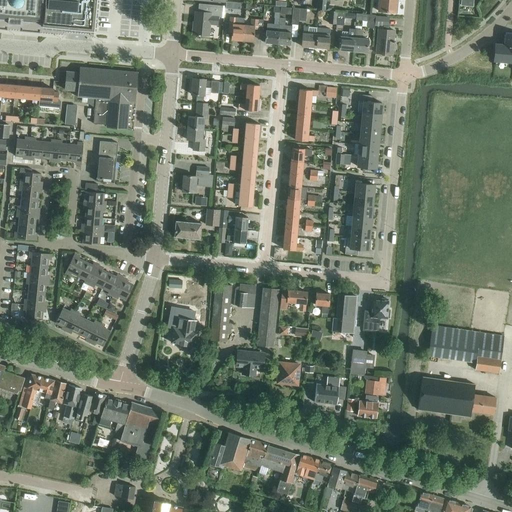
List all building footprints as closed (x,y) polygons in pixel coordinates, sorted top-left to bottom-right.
[(0,0),(0,19),(8,20),(8,24),(11,24),(19,25),(22,25),(22,21),(41,23),(42,23),(42,27),(94,31),(96,0),(0,0)] [(316,0),(316,10),(325,10),(325,0),(316,0)] [(379,0),(379,12),(396,13),(397,0),(379,0)] [(193,24),(192,34),(209,36),(210,25),(217,26),(218,16),(221,16),(222,7),(199,5),(198,12),(195,12),(194,24),(193,24)] [(266,30),(265,43),(277,44),(279,31),(279,25),(280,18),(280,14),(281,7),(274,6),(273,13),(275,13),(275,18),(274,24),(267,24),(266,30)] [(299,8),(298,20),(305,21),(307,9),(299,8)] [(328,23),(336,24),(337,12),(329,11),(328,23)] [(337,12),(336,24),(336,25),(344,26),(345,12),(337,12)] [(368,14),(367,28),(374,29),(375,15),(368,14)] [(375,15),(374,29),(374,25),(388,27),(389,17),(375,16),(375,15)] [(229,23),(229,32),(232,32),(231,40),(242,41),(244,24),(244,18),(238,18),(235,17),(230,17),(229,23)] [(279,31),(277,44),(290,45),(291,32),(292,26),(284,25),(285,19),(280,18),(279,25),(279,31)] [(244,24),(242,41),(253,42),(254,29),(262,30),(263,20),(251,19),(250,25),(244,24)] [(303,27),(301,46),(315,47),(317,28),(303,27)] [(317,28),(315,47),(329,49),(331,29),(317,28)] [(340,36),(339,50),(353,51),(354,40),(354,37),(355,29),(349,29),(349,32),(348,37),(342,36),(340,36)] [(354,40),(353,51),(366,52),(367,52),(367,46),(368,38),(363,38),(362,38),(363,30),(361,30),(355,29),(354,37),(354,40)] [(392,55),(394,30),(378,29),(376,53),(392,55)] [(511,32),(506,32),(505,45),(496,44),(494,60),(511,61),(511,32)] [(83,101),(87,101),(87,102),(95,102),(93,124),(106,125),(106,127),(127,129),(129,101),(135,102),(137,72),(80,67),(80,73),(67,71),(65,90),(76,91),(75,96),(77,96),(77,97),(83,97),(83,101)] [(218,93),(218,82),(205,81),(205,79),(192,78),(191,94),(197,94),(204,95),(204,87),(210,88),(210,92),(218,93)] [(3,84),(2,97),(14,98),(14,85),(3,84)] [(246,90),(245,98),(258,99),(259,85),(240,84),(240,89),(246,90)] [(14,85),(14,98),(27,99),(27,86),(14,85)] [(27,86),(27,99),(39,100),(39,99),(40,87),(27,86)] [(39,99),(39,100),(39,106),(57,107),(58,101),(57,101),(57,90),(53,90),(53,89),(40,87),(39,99)] [(336,98),(337,88),(327,87),(326,97),(336,98)] [(299,89),(298,101),(311,103),(312,96),(318,96),(318,91),(312,91),(312,90),(299,89)] [(371,102),(372,96),(359,95),(358,112),(381,114),(382,103),(371,102)] [(238,110),(244,110),(257,111),(258,99),(245,98),(245,104),(239,104),(238,110)] [(298,101),(297,114),(310,115),(311,103),(298,101)] [(189,116),(187,128),(203,129),(204,119),(207,119),(208,103),(203,103),(198,102),(196,116),(189,116)] [(66,111),(65,124),(75,125),(77,112),(66,111)] [(380,125),(381,114),(358,112),(362,113),(362,123),(380,125)] [(297,114),(296,126),(309,128),(310,115),(297,114)] [(223,118),(222,125),(234,126),(235,118),(223,117),(223,118)] [(244,137),(258,138),(259,138),(259,131),(258,131),(259,124),(246,123),(244,137)] [(379,136),(380,125),(362,123),(361,134),(379,136)] [(0,136),(7,138),(8,125),(0,124),(0,136)] [(295,140),(308,141),(308,140),(314,141),(314,136),(308,135),(309,128),(296,126),(295,140)] [(202,139),(203,129),(187,128),(186,139),(194,140),(193,150),(204,151),(205,140),(202,139)] [(378,146),(379,136),(361,134),(360,145),(378,146)] [(25,159),(28,160),(30,137),(25,136),(24,140),(17,139),(15,156),(25,157),(25,159)] [(30,137),(28,160),(32,160),(32,157),(42,158),(44,141),(36,140),(36,138),(30,137)] [(244,137),(243,151),(256,152),(257,152),(258,145),(257,145),(258,138),(244,137)] [(44,141),(42,158),(51,159),(51,162),(55,162),(58,140),(51,139),(51,142),(44,141)] [(58,140),(55,162),(58,163),(58,160),(67,161),(70,144),(62,143),(62,140),(58,140)] [(100,141),(96,181),(114,183),(118,143),(100,141)] [(70,144),(67,161),(78,162),(77,164),(81,165),(83,142),(77,142),(77,144),(70,144)] [(377,157),(378,146),(360,145),(359,155),(377,157)] [(292,148),(291,161),(303,162),(303,155),(311,156),(311,150),(304,150),(304,149),(292,148)] [(242,164),(255,165),(256,166),(257,158),(256,158),(256,152),(243,151),(242,164)] [(376,168),(377,157),(359,155),(358,167),(376,168)] [(291,161),(290,172),(302,174),(303,162),(291,161)] [(242,164),(241,178),(254,179),(255,179),(256,172),(255,172),(255,165),(242,164)] [(196,174),(196,176),(213,178),(213,175),(208,175),(209,168),(197,167),(196,174)] [(20,179),(19,185),(42,188),(42,184),(39,184),(41,174),(31,173),(32,169),(20,168),(20,173),(23,173),(23,179),(20,179)] [(290,172),(288,186),(300,187),(302,174),(290,172)] [(184,176),(182,192),(195,193),(195,186),(212,187),(213,178),(196,176),(184,176)] [(239,192),(253,193),(254,193),(254,186),(253,186),(254,179),(241,178),(239,192)] [(373,196),(374,185),(356,183),(355,194),(373,196)] [(21,191),(21,197),(38,199),(39,190),(41,191),(42,188),(19,185),(19,191),(21,191)] [(287,198),(299,199),(306,200),(307,187),(300,187),(288,186),(287,198)] [(104,193),(85,191),(83,206),(86,207),(86,208),(102,210),(105,211),(106,201),(103,201),(104,193)] [(239,192),(238,205),(253,207),(253,199),(252,199),(253,193),(239,192)] [(372,206),(373,196),(355,194),(354,205),(372,206)] [(17,205),(17,211),(39,214),(39,210),(37,210),(38,199),(21,197),(20,206),(17,205)] [(196,197),(195,205),(206,206),(207,198),(196,197)] [(287,198),(286,210),(298,211),(299,199),(287,198)] [(108,201),(108,205),(110,205),(110,210),(116,211),(116,205),(116,202),(108,201)] [(371,217),(372,206),(354,205),(353,216),(371,217)] [(86,208),(84,226),(104,228),(104,226),(101,225),(102,210),(86,208)] [(205,225),(218,226),(219,226),(219,228),(225,228),(227,228),(228,211),(219,210),(207,209),(205,225)] [(286,210),(285,224),(297,225),(298,211),(286,210)] [(19,217),(18,225),(35,227),(36,217),(39,217),(39,214),(17,211),(16,217),(19,217)] [(234,223),(234,229),(247,230),(248,217),(229,216),(228,223),(234,223)] [(370,228),(371,217),(353,216),(352,226),(370,228)] [(200,239),(201,223),(193,222),(193,221),(186,220),(186,222),(175,221),(174,237),(200,239)] [(285,224),(284,235),(296,236),(297,225),(285,224)] [(34,236),(35,227),(18,225),(17,232),(15,232),(14,238),(36,240),(37,237),(34,236)] [(84,233),(83,243),(99,245),(100,237),(103,237),(104,228),(84,226),(82,226),(81,233),(84,233)] [(369,239),(370,228),(352,226),(351,237),(346,236),(346,237),(369,239)] [(226,241),(245,243),(247,230),(234,229),(233,235),(227,234),(226,241)] [(295,244),(296,236),(284,235),(283,248),(295,250),(295,249),(302,250),(303,245),(295,244)] [(368,250),(369,239),(346,237),(345,254),(357,255),(358,249),(368,250)] [(31,258),(30,265),(48,266),(49,257),(51,258),(52,254),(29,252),(28,258),(31,258)] [(71,274),(78,277),(86,262),(77,257),(78,255),(75,253),(65,274),(70,276),(71,274)] [(86,262),(78,277),(85,280),(83,283),(89,286),(98,265),(95,263),(94,266),(86,262)] [(27,272),(26,278),(49,280),(49,277),(46,277),(48,266),(30,265),(30,273),(27,272)] [(98,265),(89,286),(94,288),(95,285),(101,289),(110,273),(100,269),(101,266),(98,265)] [(110,273),(101,289),(108,292),(107,294),(112,297),(122,277),(119,275),(118,277),(110,273)] [(122,277),(112,297),(117,299),(119,297),(126,300),(133,285),(124,280),(125,278),(122,277)] [(28,284),(28,291),(45,293),(46,284),(48,284),(49,280),(26,278),(26,284),(28,284)] [(169,287),(182,288),(182,280),(169,280),(169,287)] [(216,284),(210,340),(226,342),(231,285),(221,284),(216,284)] [(235,289),(233,306),(253,308),(256,286),(240,284),(239,289),(235,289)] [(263,288),(257,345),(273,347),(279,289),(263,288)] [(282,290),(280,309),(287,310),(287,303),(300,304),(299,311),(305,311),(307,292),(288,290),(287,290),(282,290)] [(24,299),(24,305),(46,306),(46,303),(44,303),(45,293),(28,291),(27,299),(24,299)] [(316,293),(315,305),(322,306),(321,313),(322,313),(322,317),(327,317),(327,314),(328,314),(329,294),(316,293)] [(353,333),(356,296),(338,294),(336,318),(333,318),(332,331),(353,333)] [(365,310),(363,329),(377,330),(378,317),(387,318),(387,317),(389,317),(389,310),(387,310),(388,301),(387,301),(387,299),(380,299),(380,301),(373,300),(372,311),(365,310)] [(110,304),(107,309),(113,312),(116,306),(110,304)] [(26,311),(25,318),(42,320),(43,310),(46,310),(46,306),(24,305),(23,310),(26,311)] [(172,307),(168,327),(173,328),(171,342),(180,343),(180,344),(186,345),(195,346),(197,331),(195,331),(196,321),(193,320),(194,311),(172,307)] [(63,330),(66,331),(76,311),(71,308),(70,311),(63,308),(55,323),(64,327),(63,330)] [(116,320),(118,315),(106,310),(104,314),(116,320)] [(76,311),(66,331),(69,333),(70,330),(79,335),(86,319),(80,316),(81,313),(76,311)] [(86,319),(79,335),(88,339),(87,341),(90,343),(100,322),(95,320),(93,322),(86,319)] [(100,322),(90,343),(93,344),(94,342),(103,346),(110,331),(103,328),(105,325),(100,322)] [(432,325),(428,356),(470,362),(475,362),(474,370),(499,373),(500,361),(503,335),(480,332),(432,325)] [(280,326),(279,334),(286,335),(288,327),(280,326)] [(295,328),(294,336),(306,338),(307,329),(295,328)] [(312,330),(309,338),(317,341),(319,332),(312,330)] [(352,349),(350,374),(364,376),(365,367),(373,368),(375,354),(367,354),(367,351),(352,349)] [(238,351),(237,365),(244,366),(243,373),(254,374),(255,367),(262,368),(263,354),(238,351)] [(277,382),(297,384),(299,364),(279,362),(277,382)] [(3,371),(0,379),(0,388),(17,394),(19,390),(21,391),(25,377),(3,371)] [(32,405),(37,406),(40,396),(50,399),(54,380),(31,374),(27,388),(27,389),(35,391),(31,404),(32,405)] [(470,411),(492,414),(493,414),(495,397),(473,394),(475,384),(422,376),(418,410),(470,417),(470,411)] [(54,380),(50,399),(49,400),(50,400),(48,408),(53,409),(55,402),(61,403),(66,384),(54,380)] [(368,380),(366,394),(378,395),(384,396),(384,393),(385,388),(379,387),(379,381),(368,380)] [(316,383),(314,402),(337,405),(337,399),(344,400),(346,387),(339,386),(326,384),(316,383)] [(66,404),(63,416),(73,418),(73,419),(81,388),(69,385),(68,385),(64,404),(66,404)] [(19,405),(22,406),(31,408),(32,405),(31,404),(35,391),(27,389),(27,388),(24,387),(19,405)] [(100,413),(106,395),(95,392),(90,410),(100,413)] [(75,418),(75,420),(84,422),(86,415),(87,415),(92,396),(82,393),(77,412),(75,418)] [(359,400),(357,416),(376,418),(378,403),(376,402),(377,397),(366,396),(366,401),(359,400)] [(106,398),(100,417),(117,422),(115,430),(121,432),(128,405),(106,398)] [(151,444),(161,411),(131,402),(120,441),(141,447),(142,442),(151,444)] [(23,410),(17,408),(14,418),(20,420),(23,410)] [(35,426),(33,434),(40,436),(42,428),(35,426)] [(225,457),(223,464),(240,470),(250,439),(229,433),(225,446),(222,456),(225,457)] [(70,434),(69,441),(78,443),(80,437),(70,434)] [(251,439),(243,467),(259,471),(260,465),(267,444),(251,439)] [(210,465),(206,477),(218,481),(222,469),(223,464),(225,457),(222,456),(225,446),(216,443),(209,465),(210,465)] [(267,444),(260,465),(261,465),(281,472),(276,490),(287,494),(291,483),(299,455),(267,445),(267,444)] [(295,474),(313,480),(320,460),(301,454),(295,474)] [(320,460),(313,480),(313,482),(312,482),(312,483),(311,482),(309,488),(311,488),(314,489),(315,484),(319,486),(321,481),(323,475),(329,477),(327,484),(333,464),(320,460)] [(334,465),(333,464),(327,484),(326,487),(327,487),(332,489),(339,491),(340,488),(341,488),(340,487),(342,483),(341,483),(345,470),(333,466),(334,465)] [(345,470),(341,483),(342,483),(346,484),(345,489),(346,489),(353,492),(355,487),(358,475),(346,471),(347,471),(345,470)] [(354,492),(351,501),(360,503),(362,497),(366,498),(368,490),(365,489),(368,478),(359,475),(358,475),(355,487),(353,492),(354,492)] [(135,487),(115,483),(113,496),(133,499),(135,487)] [(425,511),(432,494),(421,491),(414,510),(417,511),(416,511),(425,511)] [(432,494),(425,511),(439,511),(444,498),(432,494)] [(154,499),(151,511),(180,511),(182,506),(169,504),(170,502),(154,499)] [(470,511),(472,509),(470,508),(470,507),(446,499),(441,511),(470,511)] [(340,509),(339,511),(343,511),(344,510),(349,511),(353,511),(356,504),(342,500),(340,509)]
